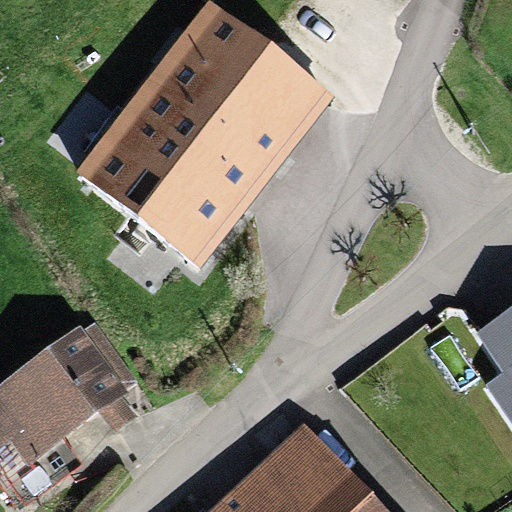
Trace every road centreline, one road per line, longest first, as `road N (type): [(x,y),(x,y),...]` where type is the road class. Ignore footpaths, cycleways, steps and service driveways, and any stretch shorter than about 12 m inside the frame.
road 1 (residential): [(243,427),(384,141)]
road 2 (residential): [(243,427),(485,238)]
road 3 (residential): [(384,141),(439,0)]
road 4 (residential): [(384,141),(485,238)]
road 5 (residential): [(144,511),(243,427)]
